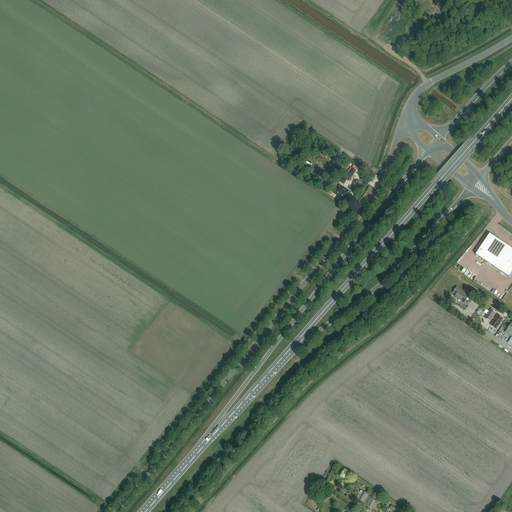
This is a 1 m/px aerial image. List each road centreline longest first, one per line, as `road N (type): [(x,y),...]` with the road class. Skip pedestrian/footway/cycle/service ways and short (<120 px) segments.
road 1 (unclassified): [(117,511),(372,198),(404,116)]
road 2 (trunk): [(428,150),(181,471)]
road 3 (trunk): [(284,356),(511,97)]
road 4 (trunk): [(284,356),(388,278),(472,187)]
road 5 (trunk): [(181,471),(284,356)]
road 6 (tertiary): [(404,116),(425,85),(511,38)]
